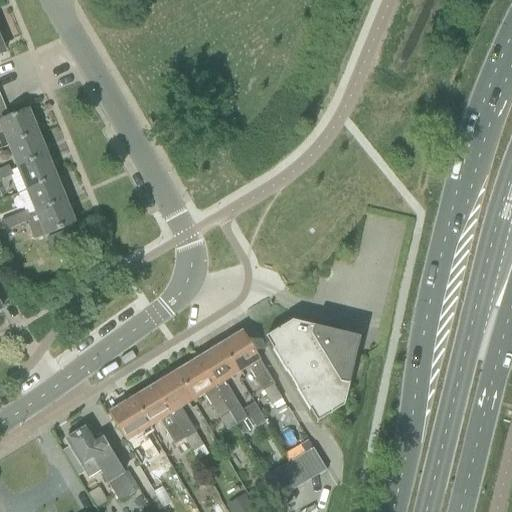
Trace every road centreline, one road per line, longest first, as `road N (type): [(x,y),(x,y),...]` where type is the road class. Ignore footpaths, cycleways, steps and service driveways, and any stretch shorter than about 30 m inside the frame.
road 1 (residential): [(0,425),(166,308),(192,275),(187,235),(49,0)]
road 2 (secondary): [(511,47),(430,284),(389,511)]
road 3 (secondary): [(460,511),(511,316)]
